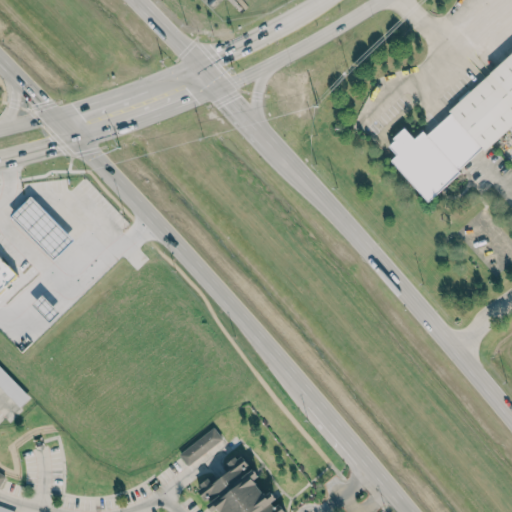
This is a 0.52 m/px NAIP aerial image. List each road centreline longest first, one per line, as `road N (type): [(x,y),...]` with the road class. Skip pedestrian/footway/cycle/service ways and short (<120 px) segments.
road 1 (primary): [(0,58),(407,511)]
road 2 (primary): [(511,412),(298,172)]
road 3 (secondary): [(322,0),(144,84),(52,113)]
road 4 (secondary): [(0,157),(220,85)]
road 5 (residential): [(178,511),(155,501),(124,511),(39,509),(0,494)]
road 6 (secondary): [(220,85),(377,0)]
